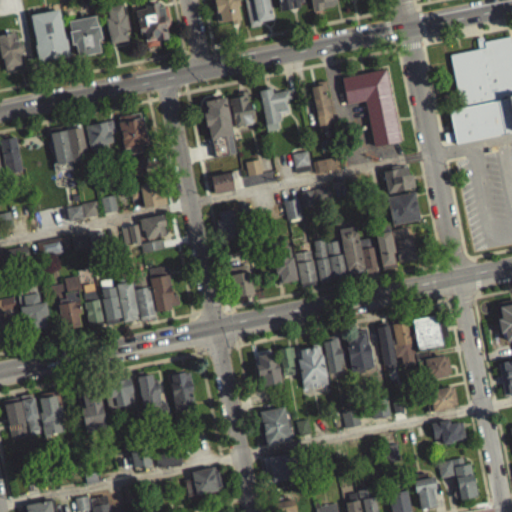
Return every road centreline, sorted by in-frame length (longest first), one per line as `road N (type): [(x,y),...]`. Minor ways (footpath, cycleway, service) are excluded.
road 1 (residential): [(397,0),(500,511)]
road 2 (primary): [(0,374),(511,274)]
road 3 (primary): [(511,11),(0,110)]
road 4 (residential): [(165,75),(211,332)]
road 5 (residential): [(247,511),(211,332)]
